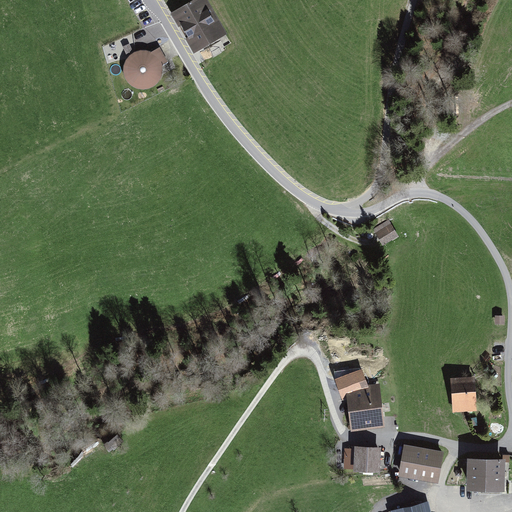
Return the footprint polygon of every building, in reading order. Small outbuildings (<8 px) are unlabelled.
[(227,34),(208,0),(191,0),(171,11),(178,24),(181,22),(188,35),(185,37),(194,52),(227,34)] [(130,52),(126,56),(123,62),(122,68),(123,76),(127,83),(133,87),(140,90),(147,90),(153,88),(159,83),(163,77),(165,72),(163,64),(168,62),(160,46),(153,50),(150,48),(142,47),(137,48),(130,52)] [(373,229),(383,245),(398,235),(389,219),(373,229)] [(505,315),(495,314),(495,323),(505,323),(505,315)] [(475,375),(451,376),(453,411),(477,410),(475,375)] [(349,386),(346,387),(351,431),(385,427),(380,383),(376,383),(375,380),(349,383),(349,386)] [(439,482),(444,450),(404,443),(398,475),(439,482)] [(381,445),(355,444),(355,448),(345,447),(344,468),(354,468),(354,469),(380,471),(381,445)] [(505,488),(506,456),(468,455),(466,487),(505,488)] [(432,511),(429,499),(391,508),(392,511),(432,511)]
